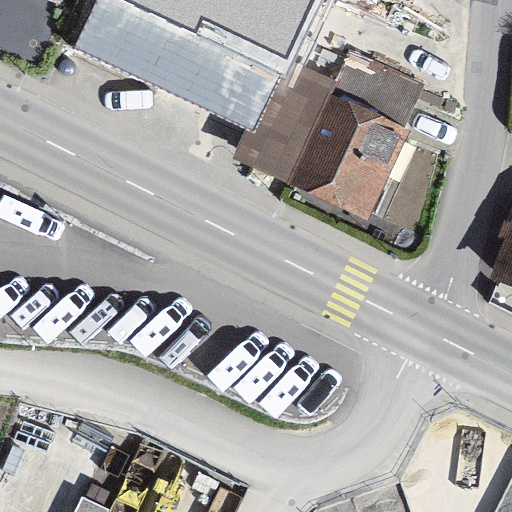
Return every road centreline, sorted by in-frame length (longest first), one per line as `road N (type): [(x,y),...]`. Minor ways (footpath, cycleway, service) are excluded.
road 1 (residential): [(0,374),(180,409),(314,462),(382,445),(425,328)]
road 2 (secondary): [(0,123),(425,328)]
road 3 (residential): [(425,328),(472,204),(488,0)]
